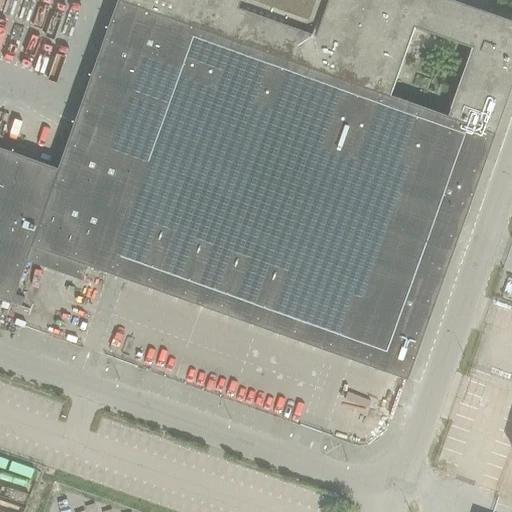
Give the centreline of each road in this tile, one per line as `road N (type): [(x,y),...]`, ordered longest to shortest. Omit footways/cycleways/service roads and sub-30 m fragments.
road 1 (unclassified): [(394,496),(0,355)]
road 2 (unclassified): [(394,496),(511,163)]
road 3 (unknown): [(82,0),(83,24),(57,91),(0,82)]
